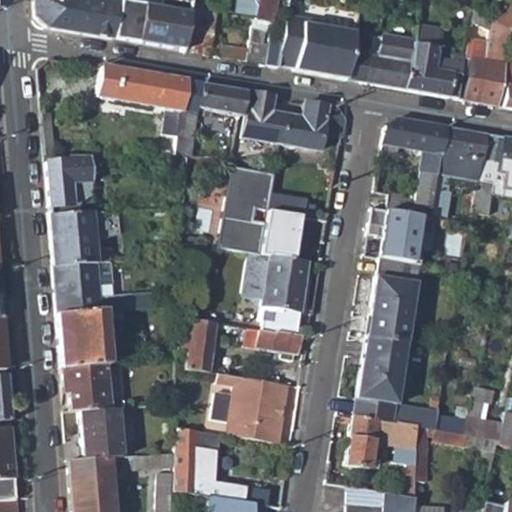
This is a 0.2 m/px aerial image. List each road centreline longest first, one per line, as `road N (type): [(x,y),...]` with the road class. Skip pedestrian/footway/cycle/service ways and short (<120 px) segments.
road 1 (residential): [(13,38),(47,511)]
road 2 (residential): [(300,511),(367,107)]
road 3 (residential): [(13,38),(367,107)]
road 4 (residential): [(367,107),(511,130)]
